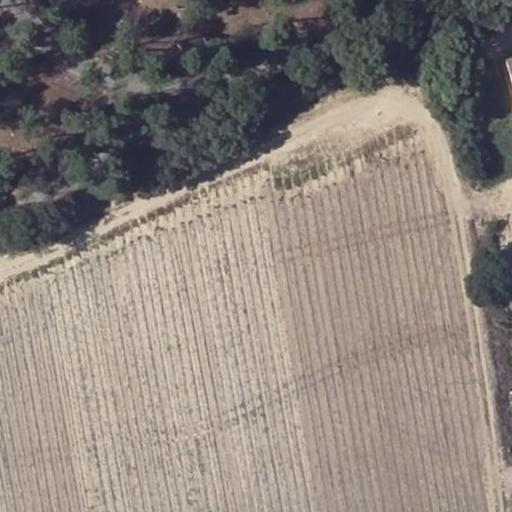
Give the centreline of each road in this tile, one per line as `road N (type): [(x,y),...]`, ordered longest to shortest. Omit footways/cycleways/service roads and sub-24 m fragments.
road 1 (unclassified): [(459,0),(76,185)]
road 2 (unclassified): [(4,0),(44,48),(76,185)]
